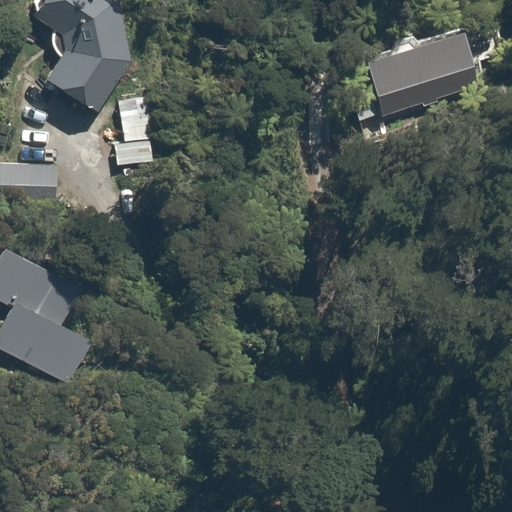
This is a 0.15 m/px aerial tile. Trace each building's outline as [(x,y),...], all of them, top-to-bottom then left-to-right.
[(91,108),(123,55),(113,49),(107,10),(113,1),(111,0),(29,0),(24,8),(59,34),(60,40),(38,75),(91,108)] [(451,18),(336,57),(357,120),(473,82),(451,18)] [(511,56),(482,61),(488,102),(511,99),(511,56)] [(54,161),(0,158),(0,195),(53,198),(54,161)] [(87,290),(0,242),(0,299),(2,301),(0,304),(0,348),(63,383),(88,337),(67,326),(87,290)]
